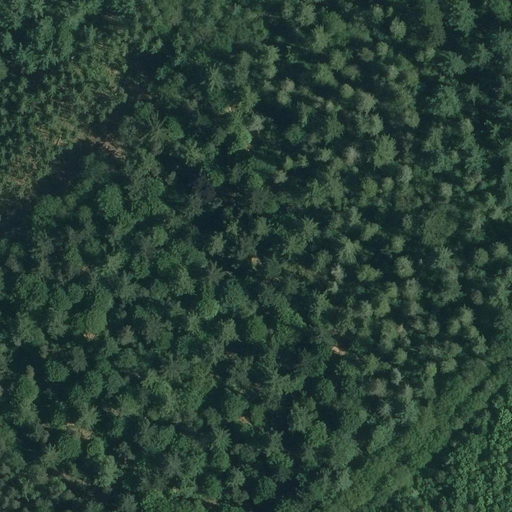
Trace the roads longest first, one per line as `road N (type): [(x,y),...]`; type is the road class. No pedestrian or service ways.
road 1 (track): [(441,511),(405,461),(211,58)]
road 2 (track): [(0,265),(271,0)]
road 3 (track): [(511,354),(353,511)]
